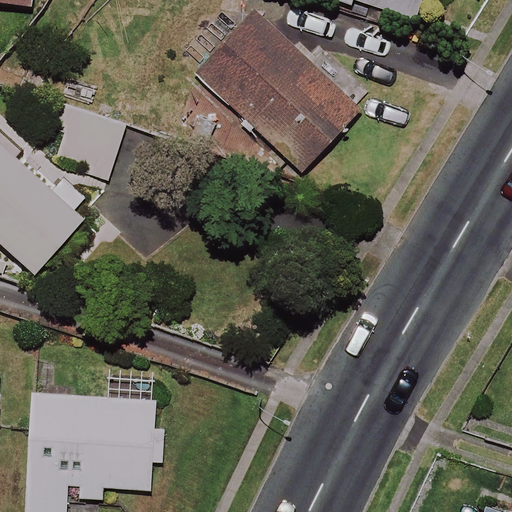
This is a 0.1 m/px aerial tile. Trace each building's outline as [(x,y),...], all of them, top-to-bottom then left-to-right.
[(355,0),(422,23),(429,0),(355,0)] [(359,109),(253,15),(198,76),(304,171),(359,109)] [(128,127),(65,105),(46,156),(109,179),(128,127)] [(0,237),(38,271),(93,210),(0,126),(0,237)] [(168,420),(157,419),(158,404),(27,397),(20,511),(66,511),(68,487),(79,487),(78,502),(111,504),(112,487),(153,490),(154,461),(165,462),(168,420)]
